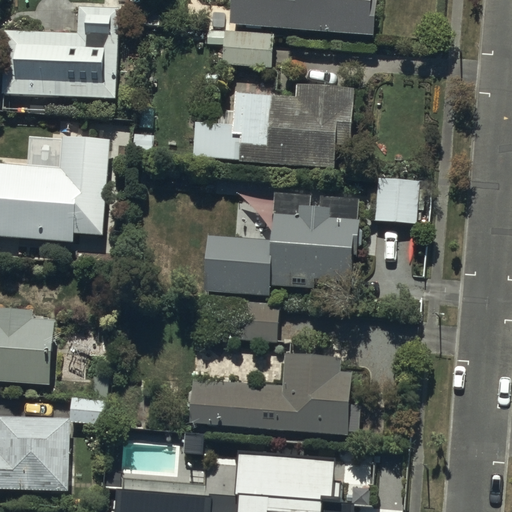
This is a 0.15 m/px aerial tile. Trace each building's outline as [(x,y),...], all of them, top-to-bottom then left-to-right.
[(232,0),(231,33),(377,41),(379,6),(373,6),(373,0),(232,0)] [(122,13),(79,11),(78,40),(5,38),(3,101),(118,105),(122,13)] [(275,39),(225,36),(223,69),(273,72),(275,39)] [(298,103),(238,99),(237,120),(198,118),(195,162),(242,165),(241,170),(337,175),(339,151),(357,152),(360,108),(356,108),(357,93),(298,90),(298,103)] [(110,145),(31,141),(30,171),(0,169),(0,242),(75,246),(76,239),(106,241),(110,145)] [(419,191),(379,190),(378,226),(418,227),(419,191)] [(362,203),(276,198),(273,245),(210,241),(206,297),(272,301),(273,291),(317,294),(318,286),(332,287),(331,293),(356,295),(362,203)] [(0,386),(51,390),(55,326),(33,324),(34,314),(0,311),(0,386)] [(278,327),(235,325),(234,344),(277,346),(278,327)] [(285,388),(194,382),(191,432),(352,442),(352,437),(360,438),(362,411),(353,410),(355,378),(343,378),(344,364),(286,361),(285,388)] [(112,403),(74,401),(73,428),(111,429),(112,403)] [(0,495),(70,497),(71,426),(0,424),(0,495)] [(260,444),(198,440),(194,493),(256,497),(260,444)]
